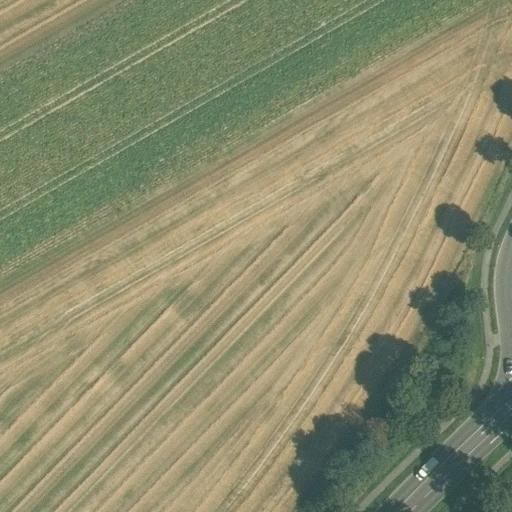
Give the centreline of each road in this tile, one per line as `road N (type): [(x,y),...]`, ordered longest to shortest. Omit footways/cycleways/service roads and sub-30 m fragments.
road 1 (secondary): [(511,390),(386,511)]
road 2 (secondary): [(419,511),(511,424)]
